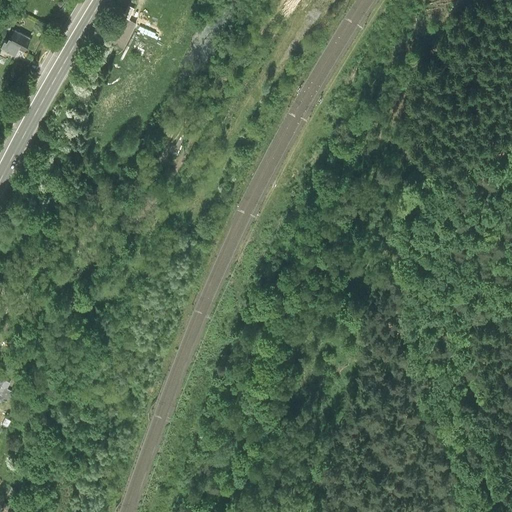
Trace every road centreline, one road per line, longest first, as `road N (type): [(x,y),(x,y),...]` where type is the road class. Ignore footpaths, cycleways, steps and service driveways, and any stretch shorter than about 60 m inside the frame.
road 1 (track): [(0,330),(179,175)]
road 2 (primary): [(0,181),(102,0)]
